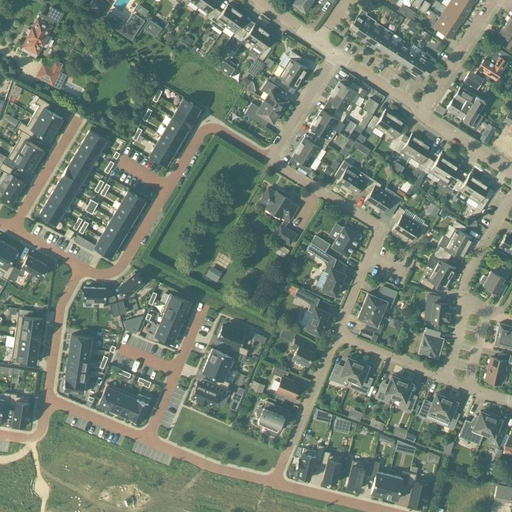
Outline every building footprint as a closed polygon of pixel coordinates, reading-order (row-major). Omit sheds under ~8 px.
[(216,0),(202,0),(198,6),(207,13),(205,16),(210,19),(217,9),(212,6),(216,0)] [(293,0),(292,2),(305,11),(313,0),(293,0)] [(458,0),(450,0),(446,6),(463,17),(469,7),(458,0)] [(210,20),(209,22),(213,25),(221,32),(222,31),(225,26),(237,10),(228,3),(221,12),(217,9),(210,19),(210,20)] [(139,4),(135,9),(144,16),(148,10),(139,4)] [(446,6),(440,16),(456,27),(463,17),(446,6)] [(40,13),(33,27),(32,27),(27,36),(27,37),(22,49),(35,56),(41,44),(46,46),(51,37),(46,34),(53,20),(57,22),(63,13),(51,7),(46,16),(40,13)] [(414,12),(408,8),(404,14),(411,18),(414,12)] [(354,31),(352,34),(363,40),(375,21),(376,20),(366,14),(367,12),(362,9),(353,22),(358,25),(354,31)] [(229,40),(225,45),(230,48),(233,43),(244,28),(239,25),(246,16),(237,10),(225,26),(234,32),(231,37),(229,40)] [(107,14),(102,21),(131,40),(144,20),(136,14),(127,27),(107,14)] [(450,38),(456,27),(440,16),(433,27),(450,38)] [(148,21),(143,28),(144,29),(155,36),(156,36),(161,29),(148,21)] [(375,21),(363,40),(372,46),(384,27),(375,21)] [(511,25),(506,21),(499,32),(504,35),(500,41),(511,48),(511,25)] [(249,31),(244,28),(233,43),(238,47),(244,39),(253,45),(264,29),(255,23),(249,31)] [(384,27),(372,46),(381,52),(393,33),(384,27)] [(257,57),(247,71),(254,75),(263,62),(261,61),(271,47),(267,44),(273,36),(264,29),(253,45),(249,50),(258,56),(257,57)] [(393,33),(381,52),(390,58),(402,39),(393,33)] [(185,36),(182,41),(190,46),(193,42),(185,36)] [(402,39),(390,58),(399,64),(408,49),(403,45),(405,43),(404,40),(402,39)] [(440,42),(436,48),(441,52),(442,50),(445,45),(440,42)] [(408,49),(399,64),(408,70),(421,50),(412,44),(408,49)] [(493,44),(478,68),(495,79),(510,55),(493,44)] [(290,57),(284,67),(301,78),(304,73),(305,73),(308,68),(298,62),(301,57),(291,50),(288,56),(290,57)] [(421,50),(408,70),(418,76),(419,75),(423,68),(428,71),(436,59),(421,50)] [(43,62),(36,76),(52,85),(59,71),(63,64),(54,59),(51,66),(43,62)] [(223,60),(218,68),(229,76),(234,68),(223,60)] [(301,78),(284,67),(278,77),(275,75),(272,81),(283,87),(286,82),(295,88),(299,83),(298,82),(301,78)] [(470,70),(463,81),(474,87),(481,77),(470,70)] [(243,78),(240,82),(246,86),(250,81),(246,78),(243,78)] [(268,94),(264,99),(281,109),(282,107),(284,107),(287,103),(286,101),(287,99),(275,92),(278,87),(267,80),(261,89),(268,94)] [(336,87),(333,90),(336,92),(353,103),(354,103),(359,95),(363,97),(363,96),(366,91),(351,82),(348,87),(339,81),(336,87)] [(460,87),(453,97),(477,112),(484,101),(476,96),(476,97),(460,87)] [(333,90),(328,100),(337,105),(334,110),(336,111),(344,117),(347,112),(348,113),(354,103),(353,103),(336,92),(333,90)] [(39,105),(33,115),(56,128),(62,118),(48,109),(51,104),(40,97),(38,96),(35,102),(39,105)] [(183,97),(177,107),(194,117),(200,107),(183,97)] [(453,97),(447,108),(463,118),(476,126),(483,115),(477,112),(453,97)] [(369,98),(363,107),(371,112),(377,103),(369,98)] [(281,109),(264,99),(259,107),(251,102),(244,113),(258,122),(262,115),(273,122),(274,120),(276,120),(279,116),(278,114),(281,109)] [(511,105),(502,121),(511,127),(511,105)] [(177,107),(172,116),(189,126),(194,117),(177,107)] [(322,109),(316,118),(327,126),(330,128),(332,129),(336,131),(338,132),(343,123),(348,126),(349,124),(351,121),(344,117),(336,111),(334,110),(331,115),(322,109)] [(375,126),(384,132),(395,116),(390,113),(391,112),(385,109),(379,118),(374,115),(367,125),(373,129),(375,126)] [(6,113),(3,118),(8,121),(11,116),(6,113)] [(17,127),(21,130),(21,129),(32,136),(35,131),(49,139),(56,128),(33,115),(27,125),(21,121),(17,127)] [(172,116),(166,125),(183,136),(189,126),(172,116)] [(397,144),(401,139),(404,134),(399,131),(405,121),(400,118),(399,119),(395,116),(384,132),(394,138),(392,141),(397,144)] [(319,133),(316,138),(327,145),(336,131),(316,118),(310,128),(319,133)] [(362,119),(358,125),(363,128),(367,122),(362,119)] [(489,124),(479,139),(486,143),(495,128),(489,124)] [(166,125),(161,135),(178,145),(183,136),(166,125)] [(20,137),(14,147),(37,161),(43,150),(29,141),(32,136),(21,129),(21,130),(17,135),(20,137)] [(106,139),(89,129),(83,139),(100,149),(106,139)] [(394,149),(394,150),(399,153),(401,150),(411,156),(421,140),(416,137),(417,136),(412,133),(409,137),(404,134),(401,139),(397,144),(394,149)] [(360,134),(356,140),(361,143),(362,144),(366,137),(360,134)] [(161,135),(155,144),(172,154),(178,145),(161,135)] [(327,145),(316,138),(313,143),(304,137),(298,147),(314,157),(320,148),(324,150),(327,145)] [(100,149),(83,139),(78,148),(95,158),(100,149)] [(355,140),(352,145),(357,149),(361,143),(356,140),(355,140)] [(421,140),(411,156),(420,163),(418,167),(415,171),(420,175),(423,170),(429,160),(424,157),(428,151),(431,146),(426,142),(426,143),(421,140)] [(149,154),(166,164),(172,154),(155,144),(149,154)] [(5,156),(2,162),(13,168),(16,163),(30,171),(37,161),(14,147),(7,157),(5,156)] [(298,147),(292,156),(301,162),(298,166),(299,167),(307,172),(309,173),(312,168),(315,170),(320,161),(320,160),(314,157),(298,147)] [(95,158),(78,148),(72,157),(89,167),(95,158)] [(434,163),(429,160),(423,170),(426,172),(428,173),(429,171),(439,177),(449,161),(445,158),(445,157),(440,153),(434,163)] [(89,167),(72,157),(67,166),(84,177),(89,167)] [(336,182),(345,188),(358,169),(344,160),(337,170),(342,173),(336,182)] [(449,161),(439,177),(449,183),(447,186),(452,189),(459,179),(454,176),(460,166),(455,163),(454,164),(449,161)] [(0,168),(9,174),(13,168),(2,162),(0,164),(0,168)] [(401,171),(403,166),(395,162),(393,167),(401,171)] [(84,177),(67,166),(61,176),(78,186),(84,177)] [(327,166),(324,171),(330,174),(333,169),(327,166)] [(365,188),(372,178),(358,169),(345,188),(355,194),(360,185),(365,188)] [(452,189),(450,192),(455,195),(455,196),(465,202),(465,201),(469,196),(479,180),(474,177),(475,176),(470,173),(464,182),(459,179),(452,189)] [(13,200),(24,182),(13,175),(2,194),(4,195),(3,197),(10,201),(11,199),(13,200)] [(78,186),(61,176),(56,185),(73,195),(78,186)] [(381,183),(372,178),(365,188),(370,191),(364,200),(373,206),(384,190),(379,187),(381,183)] [(406,191),(411,183),(405,179),(400,188),(406,191)] [(469,196),(465,201),(475,208),(476,207),(481,210),(488,198),(483,195),(489,187),(490,185),(484,182),(484,183),(479,180),(469,196)] [(415,182),(411,189),(415,191),(419,184),(418,184),(415,182)] [(73,195),(56,185),(50,194),(67,204),(73,195)] [(265,207),(281,217),(284,219),(274,235),(289,244),(296,233),(285,227),(298,205),(290,201),(291,199),(284,195),(285,193),(278,189),(277,191),(276,190),(275,192),(268,187),(259,201),(266,206),(265,207)] [(384,190),(373,206),(382,212),(388,204),(393,207),(400,196),(395,193),(386,187),(384,190)] [(145,200),(128,190),(122,199),(139,210),(145,200)] [(67,204),(50,194),(45,204),(62,214),(67,204)] [(122,199),(116,209),(133,219),(139,210),(122,199)] [(426,210),(435,215),(439,208),(431,202),(426,210)] [(39,213),(56,223),(62,214),(45,204),(39,213)] [(401,235),(412,219),(402,213),(405,210),(400,207),(393,217),(398,220),(392,229),(391,230),(392,232),(398,236),(400,236),(401,235)] [(128,228),(133,219),(116,209),(111,218),(128,228)] [(442,210),(438,215),(444,218),(447,213),(442,210)] [(128,228),(111,218),(105,227),(122,237),(128,228)] [(421,225),(412,219),(401,235),(401,237),(401,239),(407,242),(410,242),(410,241),(416,232),(421,235),(428,225),(423,222),(421,225)] [(449,238),(466,247),(469,242),(470,243),(473,237),(463,232),(466,226),(455,220),(452,226),(455,227),(449,238)] [(344,226),(331,246),(348,256),(360,235),(344,226)] [(117,247),(122,237),(105,227),(100,237),(117,247)] [(315,234),(310,242),(324,251),(329,243),(315,234)] [(511,237),(506,234),(499,245),(511,252),(511,237)] [(94,246),(111,256),(117,247),(100,237),(94,246)] [(439,245),(436,250),(449,257),(452,252),(462,258),(465,253),(464,252),(466,247),(449,238),(444,248),(439,245)] [(94,245),(84,239),(81,244),(91,250),(94,245)] [(6,242),(0,252),(0,270),(3,272),(1,276),(7,279),(8,277),(14,266),(9,263),(17,248),(6,242)] [(310,242),(307,248),(323,259),(327,253),(324,251),(310,242)] [(429,257),(426,265),(432,268),(440,273),(449,278),(452,273),(453,273),(456,268),(446,263),(449,257),(436,250),(433,256),(432,255),(429,257)] [(45,267),(46,265),(27,254),(21,266),(40,276),(41,274),(43,275),(47,267),(45,267)] [(321,270),(315,285),(322,288),(321,289),(325,290),(324,292),(331,295),(332,293),(335,295),(336,294),(340,285),(342,279),(344,273),(336,269),(332,267),(326,265),(324,271),(323,271),(321,270)] [(20,269),(14,266),(8,277),(14,280),(20,269)] [(210,266),(205,274),(216,280),(221,272),(210,266)] [(446,283),(449,278),(440,273),(432,268),(427,278),(424,277),(421,282),(432,288),(435,283),(444,289),(447,283),(446,283)] [(480,280),(480,282),(482,284),(483,284),(483,285),(494,291),(492,293),(500,297),(507,285),(501,282),(504,278),(490,270),(487,277),(486,276),(484,276),(482,277),(480,280)] [(143,281),(134,271),(118,285),(127,295),(143,281)] [(283,280),(279,287),(284,290),(288,283),(283,280)] [(368,292),(362,305),(382,313),(385,305),(390,307),(397,291),(383,285),(378,296),(368,292)] [(105,287),(84,286),(83,299),(105,300),(105,287)] [(294,294),(306,301),(310,294),(298,287),(294,294)] [(169,293),(165,303),(185,312),(190,301),(169,293)] [(448,319),(449,312),(447,312),(449,303),(438,302),(439,296),(427,294),(426,308),(432,309),(431,320),(446,322),(446,319),(448,319)] [(123,300),(116,302),(119,314),(126,312),(123,300)] [(109,304),(113,316),(119,314),(116,302),(109,304)] [(165,303),(161,314),(163,315),(163,314),(181,322),(185,312),(165,303)] [(306,309),(300,324),(306,326),(305,328),(309,329),(308,331),(315,334),(316,332),(319,334),(323,324),(324,324),(326,318),(328,312),(316,307),(310,304),(307,310),(306,309)] [(378,320),(382,313),(362,305),(357,317),(368,322),(366,327),(380,333),(384,323),(378,320)] [(18,314),(16,325),(40,329),(42,318),(18,314)] [(159,324),(177,332),(181,322),(163,314),(163,315),(159,324)] [(123,320),(125,329),(135,333),(143,315),(123,320)] [(511,348),(511,325),(499,322),(498,325),(497,325),(496,330),(497,331),(494,344),(511,348)] [(148,331),(145,337),(157,342),(159,337),(173,342),(177,332),(159,324),(157,323),(152,333),(148,331)] [(16,325),(15,336),(39,340),(40,329),(16,325)] [(222,325),(217,337),(232,343),(230,349),(241,354),(246,356),(248,349),(242,346),(246,335),(222,325)] [(283,328),(280,336),(291,341),(295,333),(283,328)] [(439,337),(440,331),(429,328),(428,334),(424,333),(420,347),(423,354),(438,358),(442,343),(439,337)] [(266,337),(256,333),(254,338),(263,343),(266,337)] [(71,334),(70,346),(89,348),(94,349),(96,337),(71,334)] [(15,336),(13,347),(37,350),(39,340),(15,336)] [(304,366),(305,363),(307,364),(314,351),(304,347),(307,341),(296,336),(291,346),(297,349),(293,357),(296,358),(294,362),(304,366)] [(70,346),(68,356),(88,359),(89,348),(70,346)] [(13,347),(11,358),(36,362),(37,350),(13,347)] [(212,348),(207,360),(230,369),(234,358),(239,360),(241,354),(230,349),(227,354),(212,348)] [(68,356),(67,367),(86,370),(88,370),(90,359),(88,359),(68,356)] [(346,377),(350,379),(358,359),(349,356),(349,357),(347,357),(342,369),(335,366),(330,378),(341,383),(346,377)] [(490,357),(485,380),(501,384),(506,361),(490,357)] [(371,380),(363,377),(368,365),(367,365),(367,363),(358,359),(350,379),(348,385),(366,393),(371,380)] [(207,360),(202,371),(218,378),(215,383),(227,388),(229,382),(225,380),(230,369),(207,360)] [(276,390),(286,394),(293,397),(299,383),(286,377),(289,371),(274,365),(272,372),(281,376),(276,390)] [(65,377),(65,378),(85,381),(87,381),(88,370),(86,370),(67,367),(65,377)] [(390,395),(395,397),(403,377),(394,374),(393,375),(392,375),(387,387),(381,385),(376,397),(385,401),(390,395)] [(65,377),(63,389),(83,392),(85,381),(65,378),(65,377)] [(403,377),(395,397),(400,399),(399,406),(410,411),(415,398),(407,395),(412,383),(411,383),(412,381),(403,377)] [(253,380),(249,389),(255,391),(259,382),(253,380)] [(197,382),(191,395),(197,397),(196,399),(206,403),(207,401),(217,405),(222,394),(228,396),(231,389),(227,388),(215,383),(213,389),(197,382)] [(107,383),(98,404),(109,408),(118,388),(107,383)] [(239,386),(236,392),(242,394),(245,388),(239,386)] [(118,388),(109,408),(119,412),(128,392),(118,388)] [(0,393),(0,417),(2,404),(8,404),(10,392),(3,391),(3,394),(0,393)] [(10,392),(8,404),(14,405),(12,423),(25,425),(26,419),(28,419),(30,409),(28,408),(29,397),(17,396),(17,393),(10,392)] [(128,392),(119,412),(129,416),(129,417),(138,396),(137,396),(128,392)] [(418,414),(436,421),(439,415),(447,395),(438,392),(437,393),(436,393),(431,405),(423,402),(418,414)] [(129,416),(128,417),(140,422),(150,398),(138,393),(137,396),(138,396),(129,417),(129,416)] [(457,416),(452,413),(457,401),(455,401),(456,399),(447,395),(439,415),(436,421),(452,428),(457,416)] [(285,416),(288,410),(289,409),(267,399),(257,422),(270,427),(269,429),(269,430),(269,431),(269,432),(270,433),(271,433),(271,434),(272,434),(273,434),(274,434),(275,433),(276,432),(277,430),(279,431),(283,421),(281,420),(283,415),(285,416)] [(357,410),(353,419),(359,421),(362,412),(357,410)] [(465,419),(458,435),(479,444),(483,434),(483,433),(491,413),(482,410),(482,411),(480,411),(478,415),(475,414),(470,421),(465,419)] [(324,411),(321,420),(330,422),(332,414),(324,411)] [(506,429),(498,426),(501,419),(500,418),(500,417),(491,413),(483,433),(488,435),(487,442),(499,447),(506,429)] [(350,421),(337,416),(334,429),(347,432),(350,421)] [(401,428),(397,436),(404,438),(406,431),(407,430),(401,428)] [(446,438),(444,445),(451,448),(454,441),(446,438)] [(298,458),(296,468),(298,468),(297,474),(310,478),(314,461),(320,462),(323,450),(324,445),(317,444),(316,451),(303,448),(300,458),(298,458)] [(413,454),(415,447),(409,444),(407,453),(413,454)] [(511,447),(504,446),(503,452),(511,454),(511,447)] [(495,447),(489,461),(496,464),(498,460),(502,450),(495,447)] [(323,450),(320,462),(326,464),(322,479),(335,483),(341,457),(329,454),(330,452),(323,450)] [(353,460),(346,485),(359,489),(363,473),(369,474),(372,462),(365,461),(364,463),(353,460)] [(372,462),(369,474),(375,476),(371,493),(383,496),(389,474),(377,471),(379,462),(372,460),(372,462)] [(401,477),(389,474),(383,496),(396,499),(400,482),(406,484),(409,472),(403,470),(401,477)] [(409,472),(406,484),(412,485),(408,502),(421,505),(423,500),(425,500),(427,490),(425,489),(427,481),(415,478),(416,473),(409,472)] [(480,480),(477,494),(491,497),(495,483),(480,480)] [(509,502),(511,486),(511,485),(511,486),(497,483),(494,499),(509,502)] [(443,491),(441,499),(452,501),(449,511),(465,511),(468,504),(457,502),(459,494),(443,491)]
